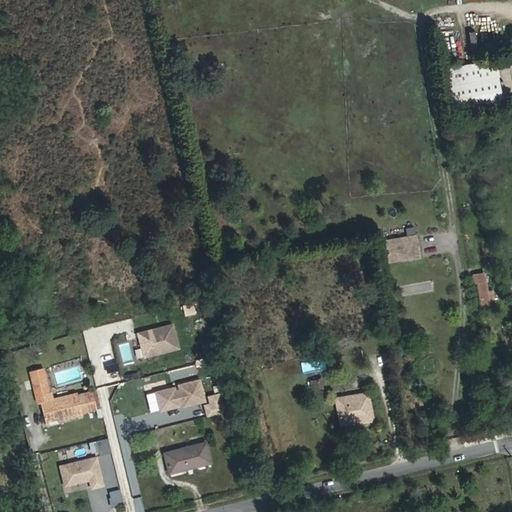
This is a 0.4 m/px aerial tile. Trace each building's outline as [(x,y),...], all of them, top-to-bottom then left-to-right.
[(506,49),(504,37),(486,40),(487,52),(506,49)] [(498,75),(495,58),(446,67),(449,84),(498,75)] [(504,105),(498,75),(449,84),(454,114),(504,105)] [(416,234),(382,236),(384,260),(417,258),(416,234)] [(492,255),(490,238),(482,239),(484,256),(492,255)] [(488,290),(485,273),(475,275),(477,283),(480,282),(484,307),(491,305),(490,300),(488,290)] [(138,333),(144,357),(179,348),(173,324),(138,333)] [(500,362),(498,354),(490,356),(491,363),(500,362)] [(48,387),(43,369),(31,372),(36,390),(48,387)] [(175,386),(156,391),(160,410),(179,405),(179,404),(183,403),(184,406),(205,400),(200,379),(179,384),(180,389),(175,390),(175,386)] [(83,413),(78,393),(53,399),(51,391),(49,392),(48,387),(36,390),(39,403),(41,403),(46,422),(83,413)] [(373,420),(370,393),(337,398),(341,425),(373,420)] [(111,452),(107,438),(98,441),(101,454),(111,452)] [(132,443),(133,452),(150,451),(150,442),(132,443)] [(211,462),(206,442),(165,453),(170,472),(211,462)] [(97,457),(68,464),(70,472),(63,473),(65,484),(90,478),(92,488),(103,485),(97,457)] [(54,484),(50,468),(49,468),(47,463),(35,466),(42,487),(54,484)] [(68,464),(61,466),(63,473),(70,472),(68,464)]
